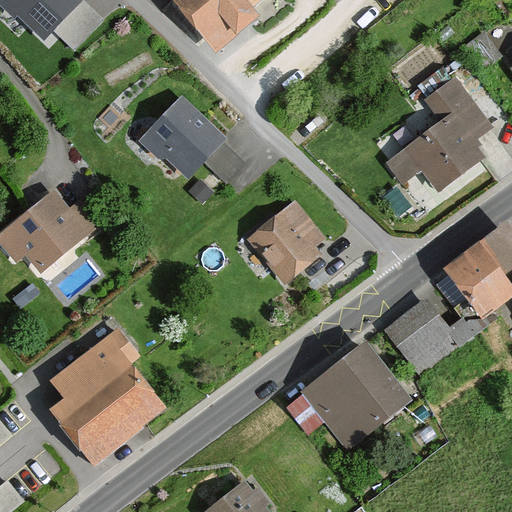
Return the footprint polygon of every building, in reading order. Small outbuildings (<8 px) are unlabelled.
[(79,4),(74,0),(2,0),(2,1),(44,42),(79,4)] [(164,0),(209,55),(249,22),(241,12),(255,0),(164,0)] [(454,79),(416,107),(431,127),(382,164),(401,189),(419,175),(434,195),(482,159),(470,143),(490,127),(454,79)] [(223,139),(176,99),(139,141),(185,182),(223,139)] [(53,188),(0,233),(0,248),(14,264),(22,257),(37,275),(89,231),(53,188)] [(324,241),(291,203),(245,242),(284,286),(317,257),(312,251),(324,241)] [(511,236),(502,223),(436,273),(474,322),(509,296),(497,281),(511,270),(511,236)] [(461,345),(425,301),(385,332),(421,377),(461,345)] [(58,398),(42,413),(90,469),(162,408),(125,365),(136,356),(111,327),(46,384),(58,398)] [(408,399),(361,341),(301,390),(349,448),(408,399)] [(0,407),(0,441),(17,428),(0,407)] [(0,482),(0,504),(5,511),(27,496),(11,475),(0,482)] [(267,511),(243,480),(201,511),(267,511)]
